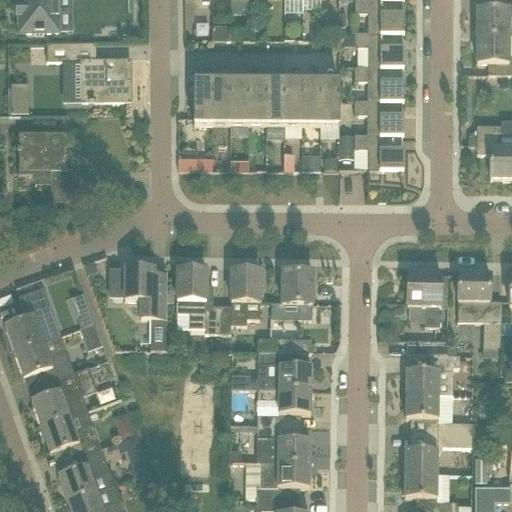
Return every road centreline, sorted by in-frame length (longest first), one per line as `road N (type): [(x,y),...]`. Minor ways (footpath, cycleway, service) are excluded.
road 1 (residential): [(359,511),(359,224)]
road 2 (residential): [(441,223),(440,0)]
road 3 (residential): [(359,224),(163,223)]
road 4 (residential): [(163,223),(0,275)]
road 5 (residential): [(331,64),(160,63)]
road 6 (residential): [(163,223),(160,63)]
